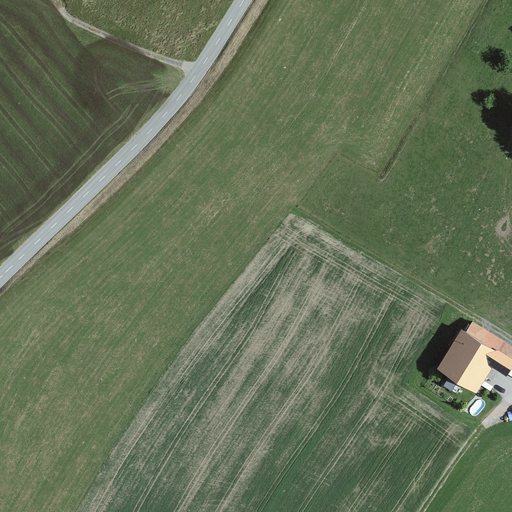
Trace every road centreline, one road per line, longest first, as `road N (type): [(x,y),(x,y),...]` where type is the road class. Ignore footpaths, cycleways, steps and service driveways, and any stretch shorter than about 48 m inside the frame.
road 1 (tertiary): [(244,0),(152,128),(0,276)]
road 2 (track): [(65,11),(118,40),(200,68)]
